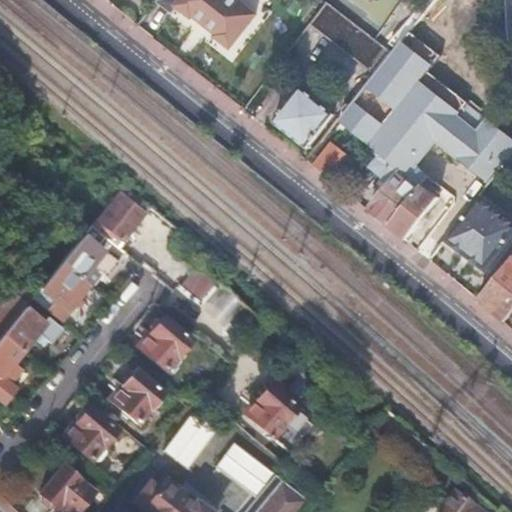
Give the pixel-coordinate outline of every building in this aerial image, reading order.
[(159,0),(155,6),(170,17),(175,10),(189,20),(191,18),(215,37),(214,39),(228,50),(253,18),(229,0),(159,0)] [(392,54),(370,83),(362,93),(378,106),(396,83),(408,92),(420,75),(410,66),(430,40),(413,27),(392,54)] [(359,75),(347,92),(357,100),(362,93),(370,83),(359,75)] [(296,93),(269,128),(302,154),(328,119),(296,93)] [(342,133),(353,142),(367,152),(374,144),(351,126),(346,128),(342,133)] [(342,133),(334,144),(345,152),(353,142),(342,133)] [(330,149),(313,171),(325,181),(342,158),(330,149)] [(369,172),(390,189),(369,216),(386,230),(416,191),(377,161),(369,172)] [(416,191),(386,230),(405,245),(438,202),(429,194),(434,187),(425,180),(416,191)] [(117,196),(95,225),(119,245),(132,230),(136,234),(144,224),(140,220),(142,216),(117,196)] [(511,229),(476,203),(444,245),(486,276),(511,241),(511,229)] [(88,229),(59,264),(79,279),(88,267),(104,280),(123,257),(88,229)] [(511,260),(478,304),(502,326),(511,312),(511,260)] [(59,264),(34,295),(29,300),(61,325),(90,288),(79,279),(59,264)] [(199,301),(216,283),(197,266),(180,284),(199,301)] [(223,324),(241,301),(218,284),(201,307),(223,324)] [(21,286),(15,294),(25,301),(27,303),(29,300),(34,295),(21,286)] [(15,294),(8,288),(0,298),(0,332),(25,301),(15,294)] [(21,310),(0,336),(0,337),(21,354),(22,355),(31,343),(38,348),(43,341),(50,347),(61,333),(44,320),(40,325),(21,310)] [(161,319),(135,351),(163,374),(188,343),(161,319)] [(0,337),(0,405),(3,408),(14,393),(8,387),(18,375),(10,368),(21,354),(0,337)] [(133,372),(109,402),(130,421),(155,391),(133,372)] [(255,404),(242,419),(269,442),(286,456),(309,429),(299,421),(302,417),(295,411),(268,389),(266,391),(261,391),(255,399),(255,404)] [(86,407),(60,438),(95,467),(105,456),(99,451),(114,431),(86,407)] [(375,422),(427,469),(434,461),(383,413),(375,422)] [(62,470),(39,497),(57,511),(77,511),(92,496),(62,470)] [(163,470),(135,505),(143,511),(201,511),(198,509),(202,503),(163,470)] [(257,511),(279,486),(274,481),(248,511),(235,511),(229,506),(223,511),(257,511)] [(279,486),(257,511),(300,511),(305,506),(279,486)] [(460,500),(474,511),(489,511),(467,491),(460,500)] [(453,495),(439,511),(474,511),(460,500),(453,495)]
